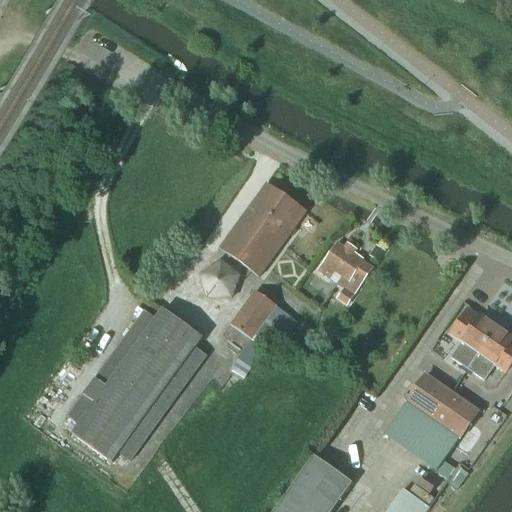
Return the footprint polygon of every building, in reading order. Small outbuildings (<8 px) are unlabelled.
[(260,279),(305,215),(265,186),(219,250),(260,279)] [(337,246),(318,273),(330,282),(337,286),(344,291),(337,302),(346,309),(353,298),(366,279),(372,271),(363,264),(361,263),(363,261),(354,255),(356,252),(346,245),(344,249),(343,250),(342,250),(337,246)] [(239,278),(220,263),(201,277),(207,301),(231,301),(239,278)] [(246,351),(276,310),(276,309),(255,293),(224,336),(234,343),(244,350),(246,351)] [(289,337),(297,325),(276,310),(246,351),(244,350),(237,362),(230,374),(243,382),(251,370),(255,372),(267,353),(269,350),(271,352),(273,349),(281,353),(291,338),(289,337)] [(194,350),(201,340),(163,312),(155,322),(156,322),(155,323),(162,328),(153,341),(176,358),(174,360),(194,375),(206,358),(194,350)] [(156,322),(155,322),(144,313),(68,419),(79,427),(72,437),(111,465),(118,455),(129,464),(194,375),(174,360),(176,358),(153,341),(162,328),(155,323),(156,322)] [(489,321),(486,322),(480,318),(473,328),(462,321),(451,337),(462,344),(451,360),(468,372),(497,329),(495,328),(495,325),(489,321)] [(497,329),(468,372),(484,383),(495,367),(505,375),(511,365),(511,339),(508,337),(507,334),(502,330),(499,331),(497,329)] [(433,422),(451,396),(425,377),(406,404),(433,422)] [(478,414),(451,396),(433,422),(460,441),(478,414)] [(460,441),(433,422),(406,404),(405,405),(406,406),(384,437),(437,473),(435,475),(447,483),(454,472),(443,465),(460,441)] [(332,511),(352,486),(312,458),(273,511),(332,511)]
